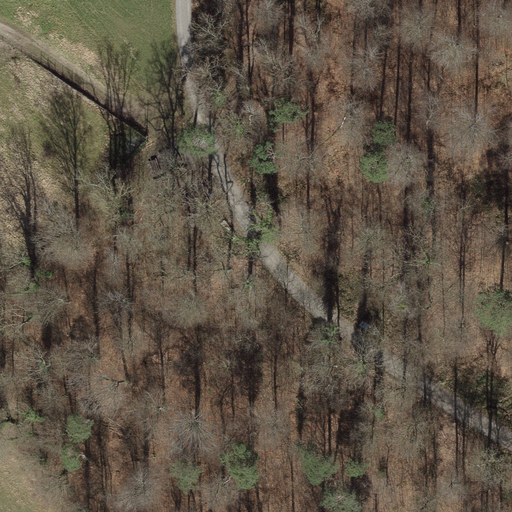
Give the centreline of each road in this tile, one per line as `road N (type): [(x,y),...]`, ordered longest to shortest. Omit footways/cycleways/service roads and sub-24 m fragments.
road 1 (track): [(511,439),(347,338),(282,277),(208,154)]
road 2 (track): [(208,154),(88,92),(22,37),(0,30)]
road 3 (track): [(208,154),(185,51),(187,0)]
